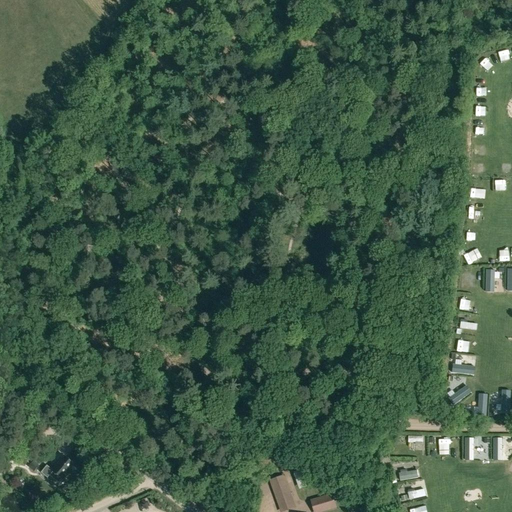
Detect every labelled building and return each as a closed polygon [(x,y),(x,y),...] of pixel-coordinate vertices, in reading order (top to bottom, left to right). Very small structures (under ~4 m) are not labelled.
[(495,190),(504,190),(504,179),(494,180),(495,190)] [(470,188),(470,198),(483,198),(483,188),(470,188)] [(468,208),(467,222),(478,222),(479,209),(468,208)] [(475,243),(475,231),(465,231),(465,242),(475,243)] [(495,272),(493,272),(493,271),(485,271),(485,289),(493,289),(493,279),(495,279),(495,272)] [(472,309),(473,301),(458,300),(458,309),(472,309)] [(461,320),(460,329),(476,331),(477,325),(466,323),(467,321),(461,320)] [(453,364),(452,373),(473,375),(474,366),(453,364)] [(449,397),(453,404),(472,391),(467,385),(449,397)] [(452,452),(463,452),(463,437),(452,437),(452,452)] [(449,439),(438,439),(438,451),(449,450),(449,439)] [(33,455),(23,446),(15,456),(16,457),(14,460),(19,465),(22,462),(25,465),(33,455)] [(53,471),(49,476),(60,485),(64,480),(72,470),(71,470),(75,466),(66,458),(62,462),(62,461),(53,471)] [(29,467),(37,475),(42,469),(34,462),(29,467)] [(301,471),(293,474),(299,491),(307,488),(301,471)] [(414,472),(405,473),(404,471),(397,472),(398,480),(415,478),(414,472)] [(286,488),(283,478),(271,482),(275,492),(286,488)] [(294,486),(288,487),(291,499),(297,498),(294,486)] [(286,488),(275,492),(278,503),(290,499),(286,488)] [(311,500),(312,503),(314,511),(322,511),(335,508),(334,502),(340,500),(337,489),(325,493),(326,496),(311,500)] [(424,490),(415,491),(414,489),(407,491),(408,500),(425,497),(424,490)] [(282,511),(293,508),(290,499),(278,503),(281,511),(282,511)]
